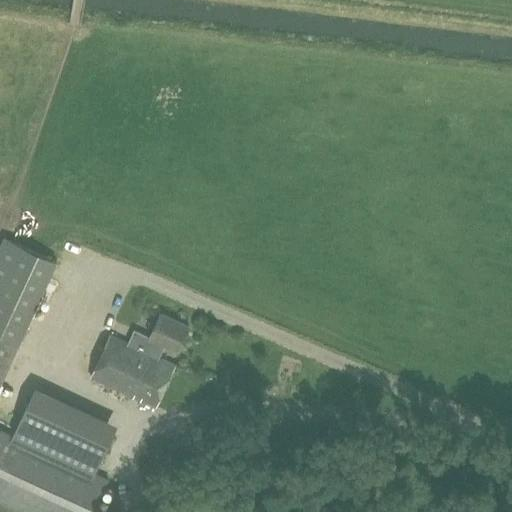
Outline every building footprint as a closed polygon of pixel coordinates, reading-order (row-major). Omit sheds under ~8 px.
[(4,237),(0,246),(0,293),(35,309),(57,261),(4,237)] [(135,329),(129,343),(160,357),(165,344),(179,350),(189,325),(161,313),(151,336),(135,329)] [(0,386),(20,343),(0,333),(0,386)] [(160,357),(129,343),(111,335),(92,378),(159,407),(177,364),(160,357)] [(87,470),(24,440),(0,429),(0,499),(26,511),(94,511),(110,480),(95,473),(87,470)] [(222,436),(204,429),(195,451),(214,458),(222,436)] [(92,459),(87,470),(95,473),(100,462),(92,459)]
